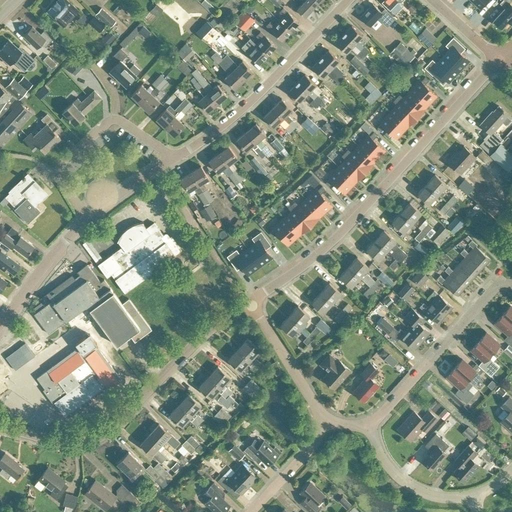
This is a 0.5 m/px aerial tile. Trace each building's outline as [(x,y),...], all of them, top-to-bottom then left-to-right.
[(63,26),(78,9),(67,0),(56,0),(47,11),(63,26)] [(216,9),(205,0),(203,0),(201,3),(212,14),(216,9)] [(305,17),(315,6),(308,0),(302,0),(304,1),(297,9),(305,17)] [(389,10),(397,3),(401,2),(402,0),(383,0),(381,2),(389,10)] [(470,0),(480,8),(487,0),(470,0)] [(156,16),(163,9),(156,3),(150,11),(156,16)] [(511,24),(511,5),(509,3),(505,8),(504,8),(493,20),(501,28),(508,21),(511,24)] [(373,4),(360,17),(370,26),(377,19),(386,27),(394,18),(383,8),(380,11),(373,4)] [(280,21),(290,32),(299,23),(288,12),(283,7),(279,12),(284,17),(280,21)] [(110,27),(116,21),(101,8),(96,14),(110,27)] [(255,21),(246,12),(242,17),(251,25),(255,21)] [(105,25),(94,15),(88,22),(99,32),(105,25)] [(290,32),(280,21),(275,26),(270,21),(266,25),(271,30),(282,41),(290,32)] [(207,22),(196,33),(207,44),(218,32),(207,22)] [(141,25),(136,31),(144,38),(149,32),(141,25)] [(354,44),(365,55),(370,51),(364,46),(363,46),(358,41),(363,36),(352,25),(343,34),(354,44)] [(40,34),(32,26),(24,35),(37,48),(41,43),(45,47),(53,40),(43,31),(40,34)] [(428,46),(436,37),(425,27),(417,36),(428,46)] [(108,45),(116,36),(109,31),(102,39),(108,45)] [(257,45),(268,55),(276,46),(265,36),(260,31),(256,35),(261,40),(257,45)] [(362,59),(365,55),(354,44),(343,34),(335,43),(346,53),(351,48),(362,59)] [(452,37),(445,45),(447,47),(440,54),(458,70),(468,59),(460,53),(465,48),(452,37)] [(259,64),(268,55),(257,45),(249,38),(241,47),(259,64)] [(21,52),(9,40),(0,49),(0,54),(10,64),(13,61),(24,71),(27,68),(28,70),(30,70),(35,65),(35,62),(33,61),(35,60),(23,49),(21,52)] [(177,50),(186,60),(196,51),(187,41),(177,50)] [(404,67),(409,61),(395,47),(389,53),(404,67)] [(129,68),(121,61),(127,54),(120,48),(109,60),(115,65),(110,71),(109,72),(119,82),(120,81),(126,86),(140,70),(133,64),(129,68)] [(320,58),(331,69),(339,60),(328,50),(320,58)] [(54,69),(58,65),(47,54),(43,59),(52,68),(52,67),(54,69)] [(222,58),(228,64),(233,69),(244,80),(253,71),(242,60),(237,65),(226,54),(222,58)] [(447,81),(458,70),(440,54),(434,61),(431,59),(424,67),(436,79),(440,74),(447,81)] [(369,70),(354,55),(350,60),(365,74),(369,70)] [(420,68),(425,63),(419,57),(414,62),(420,68)] [(73,75),(81,67),(72,58),(64,66),(73,75)] [(224,68),(228,64),(222,58),(218,62),(224,68)] [(337,74),(331,69),(320,58),(312,67),(323,77),(327,73),(333,78),(338,84),(342,79),(337,74)] [(207,92),(217,104),(227,96),(217,84),(212,88),(196,68),(191,72),(194,76),(198,80),(207,92)] [(235,89),(244,80),(233,69),(224,78),(235,89)] [(337,74),(342,79),(346,75),(340,70),(337,74)] [(155,87),(164,77),(160,74),(151,83),(155,87)] [(297,83),(308,93),(313,98),(319,104),(322,107),(326,103),(311,89),(316,85),(305,74),(297,83)] [(32,84),(23,76),(18,82),(14,77),(6,86),(19,98),(23,101),(29,94),(26,91),(27,90),(32,84)] [(217,104),(198,80),(194,76),(190,80),(203,96),(197,100),(207,112),(217,104)] [(164,77),(155,87),(159,90),(168,81),(164,77)] [(411,92),(425,106),(436,95),(425,84),(429,80),(425,77),(411,92)] [(370,90),(365,97),(372,103),(382,91),(369,80),(365,85),(370,90)] [(0,146),(31,112),(0,83),(0,146)] [(300,102),(308,93),(297,83),(289,91),(300,102)] [(153,89),(150,86),(147,89),(141,84),(131,95),(140,103),(150,93),(153,89)] [(81,102),(78,98),(63,111),(74,124),(84,115),(83,114),(100,99),(101,98),(94,90),(81,102)] [(191,101),(195,97),(190,91),(186,94),(191,101)] [(415,116),(425,106),(411,92),(404,99),(399,94),(396,97),(415,116)] [(150,93),(140,103),(149,112),(159,101),(150,93)] [(165,127),(189,101),(185,97),(177,106),(176,106),(171,112),(166,108),(156,119),(165,127)] [(396,97),(393,101),(397,105),(391,112),(405,126),(415,116),(396,97)] [(293,129),(297,125),(292,120),(287,114),(292,109),(281,98),(272,107),(283,118),(293,129)] [(319,104),(313,98),(309,102),(309,103),(315,108),(319,104)] [(186,112),(193,105),(189,101),(165,127),(174,135),(184,125),(179,120),(186,112)] [(484,139),(479,144),(489,153),(494,148),(502,138),(494,131),(502,122),(505,125),(511,119),(508,115),(503,111),(504,110),(499,106),(489,117),(488,116),(480,125),(488,132),(483,138),(484,139)] [(272,107),(263,116),(274,127),(283,118),(272,107)] [(380,131),(384,127),(395,137),(405,126),(391,112),(376,128),(380,131)] [(60,137),(54,131),(59,126),(47,113),(42,118),(47,124),(34,136),(31,133),(24,139),(34,150),(39,145),(45,152),(60,137)] [(313,135),(319,128),(307,117),(300,124),(313,135)] [(329,135),(335,129),(326,122),(321,128),(329,135)] [(246,131),(266,155),(270,151),(260,139),(266,135),(256,123),(246,131)] [(261,158),(266,155),(246,131),(236,139),(246,151),(251,147),(261,158)] [(359,146),(374,160),(384,149),(373,139),(377,135),(373,131),(359,146)] [(289,154),(283,147),(284,147),(276,138),(270,143),(278,152),(279,152),(285,158),(289,154)] [(511,154),(500,143),(489,155),(508,171),(511,166),(511,154)] [(227,165),(240,181),(244,178),(232,162),(237,158),(228,146),(218,153),(227,165)] [(364,171),(374,160),(359,146),(352,153),(348,149),(345,152),(364,171)] [(476,157),(464,146),(455,155),(454,154),(447,161),(460,173),(476,157)] [(491,167),(495,162),(482,150),(477,155),(491,167)] [(339,167),(354,181),(364,171),(345,152),(342,155),(346,160),(339,167)] [(243,185),(240,181),(227,165),(218,153),(209,160),(218,172),(222,169),(227,175),(228,175),(235,184),(236,184),(239,188),(243,185)] [(263,178),(268,173),(254,156),(248,161),(263,178)] [(252,167),(246,159),(241,163),(247,171),(252,167)] [(504,178),(509,173),(500,164),(495,170),(504,178)] [(190,172),(209,202),(213,199),(203,182),(208,178),(201,166),(190,172)] [(339,167),(325,182),(329,186),(333,182),(344,192),(354,181),(339,167)] [(204,205),(209,202),(190,172),(180,179),(188,191),(193,188),(198,194),(200,197),(199,198),(203,205),(204,204),(204,205)] [(314,187),(319,182),(312,174),(300,184),(303,187),(309,182),(314,187)] [(426,184),(438,194),(441,197),(444,193),(441,190),(446,185),(435,174),(426,184)] [(31,183),(24,176),(22,178),(23,179),(16,186),(15,185),(9,190),(10,192),(0,201),(0,202),(3,206),(9,200),(16,207),(14,209),(27,223),(40,210),(36,206),(48,194),(35,180),(31,183)] [(429,204),(438,194),(426,184),(417,193),(429,204)] [(230,198),(236,194),(230,185),(224,189),(230,198)] [(306,199),(320,215),(331,205),(321,193),(325,189),(322,186),(306,199)] [(446,202),(451,206),(453,204),(458,199),(453,194),(446,202)] [(309,224),(320,215),(306,199),(299,206),(295,201),(291,204),(309,224)] [(189,203),(193,211),(197,208),(193,201),(189,203)] [(412,222),(415,225),(419,221),(416,218),(421,213),(409,202),(401,212),(412,222)] [(444,213),(451,206),(446,202),(440,209),(444,213)] [(206,221),(216,215),(210,204),(200,210),(206,221)] [(258,209),(254,204),(249,209),(253,214),(258,209)] [(285,218),(298,234),(309,224),(291,204),(288,207),(292,212),(285,218)] [(403,232),(412,222),(401,212),(392,221),(403,232)] [(243,222),(238,218),(234,224),(239,228),(243,222)] [(285,218),(269,232),(273,236),(277,232),(287,244),(298,234),(285,218)] [(454,233),(458,228),(451,221),(446,226),(454,233)] [(146,228),(142,223),(143,222),(138,223),(133,225),(127,228),(122,232),(119,237),(117,241),(118,241),(122,246),(98,264),(107,277),(111,273),(115,279),(125,292),(175,255),(175,254),(181,249),(171,235),(168,238),(167,239),(164,234),(163,235),(154,222),(146,228)] [(421,230),(425,234),(432,227),(428,223),(421,230)] [(438,244),(449,231),(442,224),(435,231),(430,237),(438,244)] [(18,234),(18,231),(12,226),(7,233),(6,232),(0,239),(12,249),(14,246),(26,256),(34,245),(20,235),(20,236),(18,234)] [(395,258),(400,262),(407,255),(394,242),(395,241),(384,230),(375,240),(386,250),(395,258)] [(419,241),(425,234),(421,230),(414,237),(419,241)] [(245,246),(258,265),(270,256),(265,248),(270,244),(260,231),(251,237),(253,240),(245,246)] [(467,254),(482,268),(490,259),(475,246),(477,244),(471,239),(468,243),(473,248),(468,253),(467,254)] [(366,249),(378,260),(386,250),(375,240),(366,249)] [(422,255),(426,250),(418,242),(413,247),(422,255)] [(246,274),(258,265),(245,246),(237,251),(235,249),(226,255),(235,269),(240,265),(246,274)] [(467,254),(468,253),(463,248),(460,252),(465,257),(459,264),(474,277),(482,268),(467,254)] [(21,264),(1,249),(0,250),(0,268),(4,271),(6,268),(13,274),(21,264)] [(370,286),(374,290),(381,283),(377,279),(375,281),(366,273),(365,275),(363,273),(368,267),(357,257),(348,266),(359,277),(370,286)] [(393,270),(400,262),(395,258),(389,266),(393,270)] [(70,281),(68,278),(45,293),(51,302),(34,315),(48,334),(86,307),(90,309),(116,345),(130,335),(135,341),(152,329),(129,298),(122,303),(104,279),(100,282),(87,264),(78,271),(80,274),(70,281)] [(466,286),(474,277),(459,264),(453,270),(448,266),(444,270),(449,274),(451,273),(466,286)] [(351,286),(359,277),(348,266),(339,276),(351,286)] [(428,277),(419,269),(411,278),(420,286),(428,277)] [(389,287),(393,282),(392,280),(382,271),(381,271),(377,276),(389,287)] [(457,295),(466,286),(451,273),(449,274),(445,279),(440,275),(436,279),(442,284),(443,282),(457,295)] [(405,299),(415,288),(407,282),(398,293),(405,299)] [(320,292),(332,303),(341,293),(329,283),(320,292)] [(368,297),(374,290),(370,286),(363,293),(368,297)] [(431,302),(445,315),(452,307),(434,290),(430,294),(435,298),(431,302)] [(323,312),(332,303),(320,292),(312,302),(323,312)] [(445,315),(431,302),(428,306),(423,302),(419,307),(438,323),(445,315)] [(341,310),(346,314),(352,307),(347,303),(341,310)] [(301,325),(304,328),(307,324),(304,321),(309,316),(298,305),(289,315),(301,325)] [(502,314),(511,322),(511,307),(510,305),(502,314)] [(408,328),(422,340),(430,332),(421,325),(426,320),(412,308),(404,316),(412,323),(408,328)] [(338,322),(346,314),(341,310),(334,318),(338,322)] [(511,331),(511,330),(511,322),(502,314),(494,323),(508,335),(503,339),(511,347),(511,331)] [(309,333),(304,328),(301,325),(289,315),(280,324),(292,335),(297,330),(299,332),(300,331),(306,337),(302,341),(307,345),(314,337),(309,333)] [(422,340),(408,328),(404,332),(400,328),(398,330),(382,317),(377,323),(396,341),(400,336),(401,336),(415,349),(422,340)] [(326,334),(331,328),(320,318),(315,324),(326,334)] [(309,333),(314,337),(321,330),(316,326),(309,333)] [(478,341),(492,353),(500,344),(486,332),(478,341)] [(76,349),(36,378),(44,388),(43,390),(54,405),(55,403),(64,415),(102,387),(102,386),(105,383),(109,389),(122,380),(88,333),(75,343),(78,347),(76,349)] [(237,348),(258,367),(261,364),(256,359),(255,360),(252,357),(260,350),(247,338),(237,348)] [(6,355),(15,368),(35,354),(26,341),(6,355)] [(488,357),(492,353),(478,341),(470,350),(482,360),(478,365),(490,376),(499,366),(488,357)] [(255,371),(258,367),(237,348),(228,359),(241,370),(248,363),(250,365),(249,366),(255,371)] [(394,364),(398,358),(389,351),(385,358),(394,364)] [(338,361),(337,360),(329,354),(320,364),(329,372),(323,378),(334,388),(350,370),(339,360),(338,361)] [(473,384),(480,376),(475,371),(462,359),(454,368),(468,380),(472,384),(473,384)] [(276,375),(281,372),(275,361),(270,364),(276,375)] [(364,401),(379,385),(371,379),(379,370),(370,363),(361,373),(366,377),(353,391),(364,401)] [(208,376),(229,395),(232,391),(226,386),(225,387),(223,385),(230,377),(218,366),(208,376)] [(472,384),(468,380),(454,368),(446,376),(459,388),(455,393),(466,402),(474,394),(468,389),(472,384)] [(234,400),(229,395),(208,376),(199,386),(211,398),(218,390),(221,392),(220,393),(221,394),(217,399),(227,408),(234,400)] [(246,383),(256,392),(260,387),(250,379),(246,383)] [(491,379),(486,384),(491,389),(496,383),(491,379)] [(252,396),(256,392),(246,383),(242,388),(252,396)] [(179,404),(199,422),(203,419),(197,414),(196,415),(194,413),(201,405),(188,393),(179,404)] [(511,432),(511,399),(509,397),(501,406),(508,412),(500,421),(511,432)] [(196,426),(199,422),(179,404),(169,414),(182,426),(189,418),(192,420),(191,421),(196,426)] [(217,411),(227,419),(231,415),(221,407),(217,411)] [(450,413),(444,408),(438,414),(444,419),(450,413)] [(223,424),(227,419),(217,411),(213,416),(223,424)] [(437,419),(429,411),(422,418),(413,411),(406,420),(407,420),(398,430),(410,440),(411,439),(412,440),(415,440),(417,437),(417,435),(416,434),(421,428),(426,432),(437,419)] [(450,415),(446,421),(451,425),(455,419),(450,415)] [(149,433),(161,444),(165,439),(174,448),(180,442),(170,433),(169,433),(158,423),(149,433)] [(234,440),(239,435),(234,429),(228,435),(234,440)] [(157,448),(161,444),(149,433),(140,443),(151,453),(151,454),(161,463),(166,457),(157,448)] [(433,470),(447,454),(443,451),(449,445),(436,433),(425,445),(431,451),(422,460),(427,465),(426,466),(430,470),(431,469),(433,470)] [(204,448),(190,435),(186,439),(195,448),(199,453),(204,448)] [(479,446),(483,441),(477,435),(472,440),(479,446)] [(191,453),(195,448),(186,439),(181,444),(191,453)] [(259,444),(254,440),(254,439),(244,450),(255,461),(259,456),(268,465),(268,466),(282,451),(280,452),(275,446),(272,449),(263,441),(263,440),(259,444)] [(239,460),(244,454),(234,444),(228,450),(239,460)] [(464,482),(479,465),(472,459),(477,453),(468,445),(454,461),(459,466),(453,472),(464,482)] [(21,475),(25,469),(14,460),(5,452),(0,458),(0,465),(2,467),(0,470),(0,472),(7,478),(10,474),(17,479),(20,474),(21,475)] [(160,474),(153,467),(150,464),(146,468),(128,452),(117,463),(130,475),(136,470),(140,474),(145,469),(155,479),(160,474)] [(153,467),(160,474),(164,478),(169,473),(158,462),(153,467)] [(208,467),(203,463),(199,467),(205,471),(208,467)] [(235,472),(250,486),(257,477),(243,463),(235,472)] [(68,485),(64,481),(65,480),(48,467),(38,479),(52,490),(50,494),(57,499),(68,485)] [(204,472),(199,467),(194,473),(199,477),(204,472)] [(242,494),(250,486),(235,472),(227,480),(222,475),(218,480),(228,490),(233,486),(242,494)] [(104,489),(94,482),(85,493),(105,509),(116,496),(105,488),(104,489)] [(135,504),(140,498),(122,482),(114,491),(124,500),(127,497),(135,504)] [(224,511),(230,506),(229,506),(220,497),(225,493),(213,482),(203,493),(204,493),(209,498),(205,502),(214,510),(212,511),(224,511)] [(309,511),(315,511),(322,505),(320,503),(324,499),(322,498),(324,495),(309,482),(300,492),(302,493),(301,493),(305,497),(300,503),(309,511)] [(67,511),(73,511),(78,496),(66,493),(63,504),(65,505),(64,511),(67,511)] [(351,504),(343,495),(338,500),(347,509),(351,504)]
